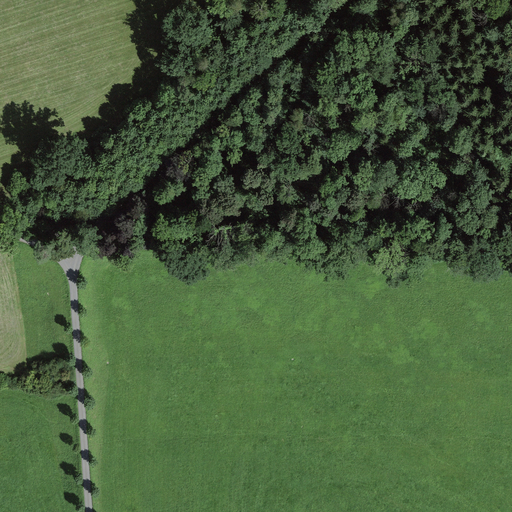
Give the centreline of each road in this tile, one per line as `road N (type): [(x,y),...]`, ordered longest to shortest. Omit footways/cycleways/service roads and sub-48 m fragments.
road 1 (unclassified): [(342,0),(82,246),(73,280),(90,511)]
road 2 (track): [(0,229),(50,250),(239,247)]
